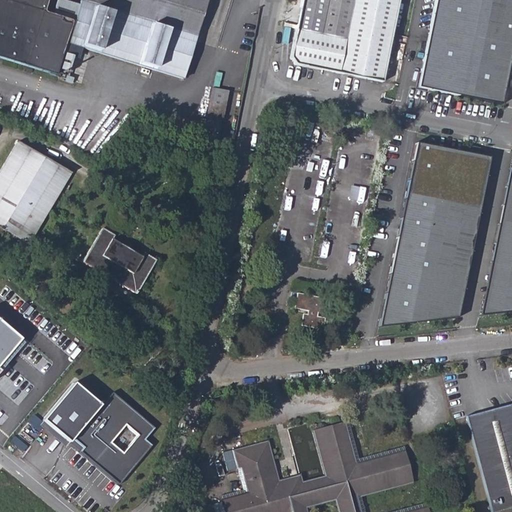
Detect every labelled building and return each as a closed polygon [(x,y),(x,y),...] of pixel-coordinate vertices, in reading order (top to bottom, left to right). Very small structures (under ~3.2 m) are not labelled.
[(0,0),(0,57),(54,74),(64,43),(97,53),(182,78),(193,41),(205,0),(0,0)] [(382,84),(399,0),(301,0),(289,60),(294,66),(382,84)] [(511,45),(511,0),(434,0),(417,85),(501,101),(511,45)] [(56,74),(68,78),(73,63),(60,59),(56,74)] [(204,117),(221,120),(226,90),(210,86),(204,117)] [(285,130),(276,128),(274,137),(284,138),(285,130)] [(0,167),(0,226),(28,244),(70,172),(16,141),(0,167)] [(487,158),(417,143),(379,325),(455,317),(487,158)] [(511,170),(479,314),(511,310),(511,170)] [(80,261),(134,294),(154,259),(142,252),(139,256),(111,239),(113,235),(100,227),(80,261)] [(325,299),(297,294),(294,309),(308,311),(307,315),(303,314),(301,326),(322,330),(325,319),(317,317),(318,313),(322,314),(325,299)] [(0,365),(23,337),(0,317),(0,365)] [(74,383),(41,420),(68,444),(73,438),(101,405),(74,383)] [(113,393),(101,405),(73,438),(83,447),(79,451),(119,485),(151,445),(144,439),(154,427),(113,393)] [(511,403),(465,416),(490,511),(494,511),(511,507),(511,403)] [(223,511),(426,511),(425,506),(402,511),(362,511),(358,496),(410,482),(401,450),(356,462),(345,423),(313,431),(325,476),(300,483),(297,478),(276,484),(265,444),(235,452),(246,493),(220,500),(223,511)]
